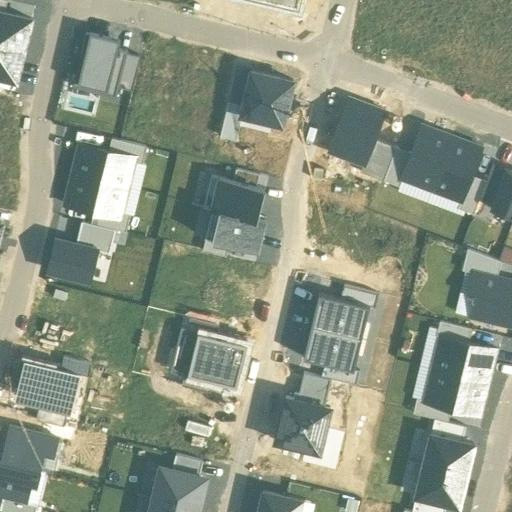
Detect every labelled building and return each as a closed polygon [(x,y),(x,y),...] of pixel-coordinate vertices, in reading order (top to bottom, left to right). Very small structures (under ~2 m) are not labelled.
[(0,44),(23,50),(30,22),(31,19),(4,12),(0,11),(0,44)] [(116,98),(118,88),(127,53),(127,51),(118,48),(120,39),(86,31),(72,88),(116,98)] [(23,50),(0,44),(0,77),(16,81),(23,50)] [(158,48),(151,77),(145,101),(160,104),(159,109),(177,113),(190,56),(158,48)] [(118,88),(132,91),(136,73),(140,56),(127,53),(118,88)] [(217,87),(222,64),(190,56),(177,113),(194,117),(195,113),(210,117),(217,87)] [(240,115),(242,116),(282,125),(293,81),(251,71),(243,105),(240,115)] [(151,77),(136,73),(132,91),(127,110),(142,113),(145,101),(151,77)] [(221,131),(228,101),(231,90),(217,87),(210,117),(207,128),(221,131)] [(364,164),(373,139),(384,110),(349,97),(329,151),(364,164)] [(243,105),(228,101),(221,131),(218,141),(235,145),(242,116),(240,115),(243,105)] [(431,190),(451,135),(422,125),(412,153),(402,179),(431,190)] [(451,135),(431,190),(461,201),(470,175),(481,146),(451,135)] [(147,147),(112,139),(109,151),(135,158),(134,162),(143,164),(147,147)] [(384,180),(396,147),(373,139),(364,164),(361,172),(384,180)] [(72,174),(128,188),(134,162),(135,158),(109,151),(79,144),(72,174)] [(402,179),(412,153),(396,147),(384,180),(399,186),(402,179)] [(480,197),(493,202),(505,169),(492,164),(486,181),(480,197)] [(236,168),(233,180),(257,186),(260,175),(236,168)] [(511,216),(511,171),(505,169),(493,202),(490,208),(511,216)] [(128,188),(72,174),(64,204),(93,211),(121,218),(122,213),(128,188)] [(212,208),(255,219),(263,188),(257,186),(233,180),(212,174),(204,205),(212,208)] [(486,181),(470,175),(461,201),(458,209),(473,214),(480,197),(486,181)] [(255,219),(212,208),(205,239),(228,245),(258,252),(265,221),(255,219)] [(93,211),(90,224),(115,229),(125,232),(129,215),(122,213),(121,218),(93,211)] [(82,222),(77,246),(98,251),(109,254),(115,229),(90,224),(82,222)] [(228,245),(205,239),(203,251),(226,256),(228,245)] [(56,242),(48,277),(90,287),(98,251),(77,246),(56,242)] [(467,249),(462,270),(474,272),(497,277),(500,261),(467,249)] [(471,316),(511,325),(511,281),(474,272),(468,294),(475,296),(471,316)] [(343,285),(340,298),(369,305),(369,306),(375,308),(378,294),(343,285)] [(311,326),(361,338),(369,306),(369,305),(340,298),(319,293),(311,326)] [(185,330),(215,337),(217,325),(188,318),(185,330)] [(440,336),(465,342),(469,327),(439,320),(436,335),(440,336)] [(324,363),(353,370),(361,338),(311,326),(304,358),(324,363)] [(235,389),(245,345),(215,337),(185,330),(181,329),(171,374),(184,377),(212,383),(235,389)] [(440,336),(432,368),(488,382),(496,349),(465,342),(440,336)] [(90,374),(92,364),(64,357),(61,367),(80,372),(90,374)] [(71,413),(80,372),(61,367),(22,358),(13,400),(39,406),(68,413),(71,413)] [(324,363),(321,377),(331,379),(356,385),(359,371),(353,370),(324,363)] [(424,402),(451,408),(481,415),(488,382),(432,368),(424,402)] [(321,377),(304,372),(298,394),(295,393),(293,399),(325,406),(331,379),(321,377)] [(210,393),(212,383),(184,377),(181,386),(210,393)] [(330,408),(325,406),(293,399),(286,397),(275,442),(319,452),(330,408)] [(435,418),(448,422),(451,408),(424,402),(416,400),(413,413),(435,418)] [(68,413),(39,406),(35,421),(64,428),(68,413)] [(435,418),(431,434),(461,442),(465,426),(448,422),(435,418)] [(3,462),(40,471),(45,453),(54,455),(59,437),(11,426),(3,462)] [(423,465),(466,476),(473,444),(461,442),(431,434),(423,465)] [(173,469),(199,476),(203,461),(176,454),(173,469)] [(37,486),(40,471),(3,462),(0,461),(0,495),(3,497),(28,503),(32,485),(37,486)] [(416,497),(447,504),(458,507),(466,476),(423,465),(416,497)] [(161,466),(153,498),(198,509),(206,478),(199,476),(173,469),(161,466)] [(297,511),(300,501),(264,492),(260,505),(259,505),(257,511),(297,511)] [(28,503),(3,497),(0,510),(7,511),(35,511),(37,505),(28,503)] [(412,511),(411,511),(444,511),(447,504),(416,497),(412,511)] [(197,511),(198,509),(153,498),(149,511),(197,511)]
